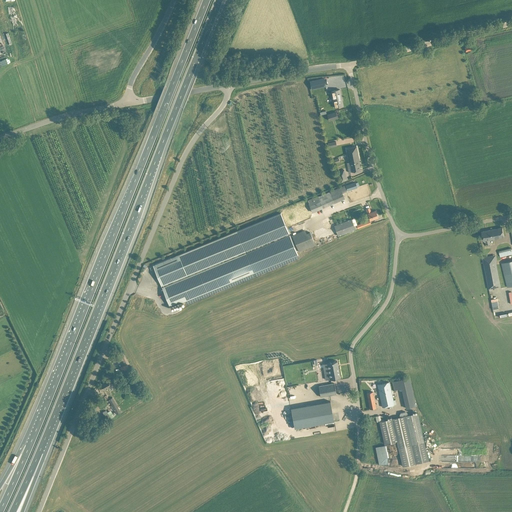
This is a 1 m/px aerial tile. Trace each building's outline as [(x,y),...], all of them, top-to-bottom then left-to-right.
[(323,78),(309,81),(311,89),(325,86),(323,78)] [(331,91),(335,108),(343,106),(342,101),(341,99),(342,99),(339,89),(331,91)] [(335,111),(327,115),(329,120),(338,117),(335,111)] [(356,146),(346,148),(349,162),(350,162),(352,171),(360,170),(358,160),(359,160),(356,146)] [(357,188),(355,182),(345,185),(347,191),(357,188)] [(344,185),(341,186),(318,196),(307,200),(309,203),(308,204),(312,212),(345,198),(343,193),(347,191),(344,185)] [(364,209),(366,213),(367,212),(370,220),(378,217),(375,211),(371,212),(369,207),(364,209)] [(281,213),(153,265),(170,307),(298,255),(281,213)] [(355,230),(351,218),(334,224),(338,236),(355,230)] [(482,231),(483,236),(483,240),(485,240),(486,246),(490,245),(489,239),(504,236),(502,227),(482,231)] [(305,230),(291,235),(298,252),(315,245),(310,232),(306,233),(305,230)] [(511,247),(499,250),(500,257),(511,253),(511,247)] [(483,258),(489,288),(495,287),(500,286),(495,260),(496,260),(495,255),(483,258)] [(511,260),(501,263),(507,287),(511,285),(511,260)] [(330,379),(340,378),(337,361),(323,364),(324,368),(328,367),(330,379)] [(416,406),(410,377),(392,381),(394,390),(401,388),(406,408),(416,406)] [(103,390),(108,388),(111,386),(113,384),(111,380),(109,382),(108,380),(100,384),(103,390)] [(389,382),(383,383),(378,384),(382,407),(396,404),(395,400),(392,400),(389,382)] [(320,397),(336,394),(334,383),(318,386),(320,397)] [(367,393),(370,409),(376,408),(373,392),(367,393)] [(109,399),(117,414),(120,412),(112,397),(109,399)] [(334,421),(330,401),(291,408),(295,428),(334,421)] [(380,415),(378,416),(376,416),(377,422),(379,421),(384,444),(397,441),(402,467),(429,461),(418,413),(408,415),(407,413),(405,411),(401,412),(399,414),(400,417),(381,421),(380,415)] [(379,465),(388,463),(385,445),(375,447),(379,465)]
